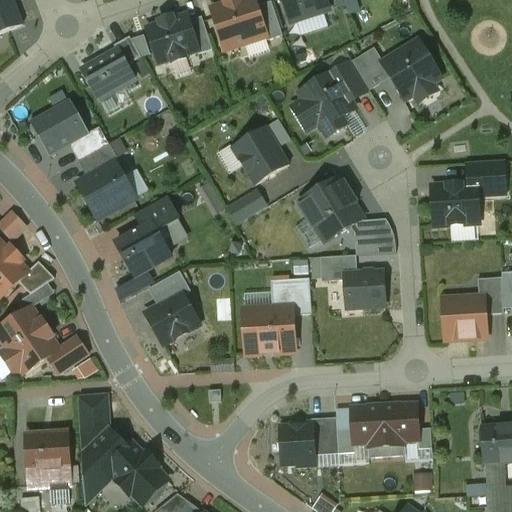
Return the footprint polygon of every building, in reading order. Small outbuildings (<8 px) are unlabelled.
[(0,0),(0,35),(29,25),(20,0),(0,0)] [(286,0),(292,21),(333,9),(330,0),(286,0)] [(253,3),(217,15),(228,52),(265,41),(253,3)] [(161,26),(147,31),(159,67),(172,63),(173,66),(187,61),(185,58),(197,54),(199,54),(189,24),(187,18),(174,22),(173,19),(160,24),(161,26)] [(202,19),(189,24),(199,54),(197,54),(199,57),(213,52),(202,19)] [(114,48),(117,53),(118,53),(127,69),(142,60),(140,57),(132,43),(130,39),(114,48)] [(145,39),(132,43),(140,57),(149,55),(145,39)] [(252,55),(271,49),(268,40),(249,46),(252,55)] [(384,65),(383,66),(391,80),(405,102),(441,80),(419,44),(384,65)] [(374,50),(351,65),(369,94),(391,80),(383,66),(384,65),(374,50)] [(117,53),(82,73),(100,104),(136,84),(127,69),(118,53),(117,53)] [(350,65),(333,76),(351,105),(368,94),(350,65)] [(333,76),(332,75),(298,96),(321,133),(322,132),(326,139),(345,127),(341,121),(350,115),(352,106),(351,105),(333,76)] [(33,121),(53,157),(93,135),(73,99),(33,121)] [(266,130),(231,151),(254,189),(289,168),(266,130)] [(109,147),(78,164),(87,181),(114,166),(115,167),(119,164),(109,147)] [(87,181),(78,186),(97,222),(134,201),(115,167),(114,166),(87,181)] [(480,168),(470,168),(467,168),(467,170),(468,187),(475,186),(476,198),(503,196),(505,196),(504,195),(503,168),(502,166),(480,168)] [(339,179),(299,204),(301,207),(298,209),(312,232),(316,230),(325,246),(347,232),(362,223),(363,222),(354,208),(357,206),(343,184),(339,179)] [(468,187),(433,189),(431,189),(431,190),(432,191),(434,227),(434,228),(434,229),(436,229),(478,226),(478,225),(476,198),(475,186),(468,187)] [(257,193),(226,212),(235,227),(266,209),(257,193)] [(0,222),(0,227),(14,242),(30,227),(13,209),(0,222)] [(385,222),(363,224),(362,223),(347,232),(355,245),(356,258),(396,256),(395,248),(393,237),(388,227),(385,222)] [(153,226),(117,246),(136,280),(171,260),(153,226)] [(0,246),(0,301),(18,285),(28,276),(27,275),(18,266),(22,262),(10,250),(7,253),(0,246)] [(356,258),(320,261),(321,285),(344,283),(344,277),(357,276),(356,258)] [(38,265),(27,275),(28,276),(18,285),(30,298),(48,286),(54,282),(38,265)] [(357,276),(344,277),(344,283),(346,312),(385,309),(383,275),(357,276)] [(30,298),(28,299),(34,309),(54,296),(48,286),(30,298)] [(246,293),(246,305),(272,305),(272,293),(246,293)] [(181,296),(147,316),(164,348),(199,328),(192,315),(195,314),(188,302),(186,304),(181,296)] [(28,299),(17,306),(24,316),(31,312),(34,309),(28,299)] [(483,302),(443,304),(445,348),(485,346),(483,302)] [(24,316),(0,331),(0,340),(8,353),(0,358),(13,377),(21,373),(24,377),(47,361),(59,354),(58,353),(58,352),(50,340),(52,339),(41,323),(40,325),(31,312),(24,316)] [(289,314),(245,317),(248,360),(292,358),(289,314)] [(76,340),(58,352),(58,353),(59,354),(47,361),(58,378),(88,358),(76,340)] [(220,393),(208,394),(209,406),(221,405),(220,393)] [(418,408),(385,410),(388,460),(406,459),(405,445),(419,444),(420,444),(420,433),(418,408)] [(369,461),(388,460),(385,410),(352,412),(353,433),(354,448),(355,448),(369,448),(369,461)] [(337,421),(311,423),(311,425),(312,425),(314,459),(339,458),(338,434),(337,421)] [(299,429),(279,430),(282,469),(297,468),(297,470),(315,469),(314,459),(312,425),(311,425),(299,426),(299,429)] [(511,428),(482,430),(484,467),(485,467),(503,466),(503,465),(511,464),(511,428)] [(431,432),(420,433),(420,444),(419,444),(420,453),(433,452),(431,432)] [(353,433),(338,434),(339,458),(355,456),(355,448),(354,448),(353,433)] [(127,453),(109,434),(82,461),(82,469),(84,487),(85,505),(113,477),(118,482),(116,484),(130,498),(132,496),(142,507),(167,483),(156,472),(158,471),(144,457),(143,458),(132,448),(127,453)] [(67,437),(27,439),(29,474),(30,490),(56,489),(69,488),(70,488),(69,470),(67,437)] [(503,466),(485,467),(487,491),(505,490),(503,466)] [(82,469),(69,470),(70,488),(77,487),(84,487),(82,469)] [(433,475),(414,475),(414,494),(433,494),(433,475)] [(487,491),(486,491),(486,511),(511,511),(511,489),(505,490),(487,491)] [(197,511),(177,497),(158,511),(197,511)] [(320,511),(334,511),(337,508),(321,499),(315,509),(320,511)]
